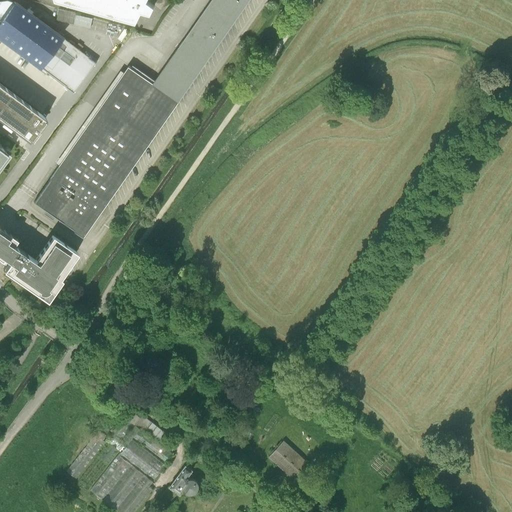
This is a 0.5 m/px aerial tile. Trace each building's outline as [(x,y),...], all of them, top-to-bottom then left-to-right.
[(0,0),(0,20),(14,2),(8,0),(0,0)] [(60,165),(34,201),(85,236),(102,211),(249,0),(211,0),(154,83),(129,65),(120,78),(117,76),(57,162),(60,165)] [(77,0),(136,17),(142,5),(152,8),(155,2),(152,0),(77,0)] [(0,36),(74,91),(96,62),(14,2),(0,20),(0,36)] [(56,21),(74,24),(76,15),(76,13),(59,9),(56,21)] [(92,18),(76,15),(74,24),(90,27),(92,18)] [(0,66),(0,104),(28,124),(46,100),(26,85),(21,91),(13,85),(18,79),(0,66)] [(0,169),(11,154),(0,145),(0,169)] [(0,257),(1,258),(3,255),(10,260),(3,269),(47,299),(62,278),(59,276),(77,251),(52,234),(35,259),(12,243),(16,237),(0,225),(0,257)] [(274,437),(290,410),(283,405),(267,433),(274,437)] [(109,417),(67,470),(120,511),(134,511),(153,489),(149,485),(174,454),(163,445),(170,436),(132,406),(117,424),(109,417)] [(290,438),(275,454),(306,482),(321,466),(290,438)] [(170,486),(182,495),(186,490),(186,492),(188,493),(190,494),(193,494),(195,493),(197,492),(199,490),(200,487),(200,485),(199,483),(197,480),(194,479),(191,478),(188,479),(188,476),(193,470),(186,465),(170,486)] [(160,498),(173,507),(182,495),(170,486),(170,485),(160,498)]
